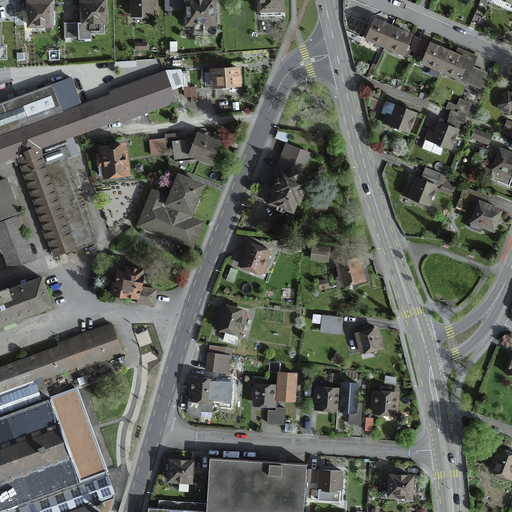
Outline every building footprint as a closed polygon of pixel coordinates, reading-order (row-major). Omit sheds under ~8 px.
[(155,0),(131,0),(132,16),(152,16),(152,6),(155,6),(155,0)] [(186,13),(185,0),(175,0),(176,13),(186,13)] [(185,0),(186,13),(187,24),(215,24),(213,0),(185,0)] [(260,0),(261,16),(281,15),(281,9),(282,9),(281,0),(260,0)] [(108,8),(104,8),(104,1),(82,1),(83,22),(78,23),(64,23),(65,38),(65,37),(65,42),(71,42),(71,37),(79,37),(78,33),(90,33),(90,34),(105,33),(104,15),(108,15),(108,8)] [(51,2),(29,3),(29,25),(51,24),(51,2)] [(386,45),(394,26),(375,18),(367,37),(386,45)] [(413,35),(394,26),(386,45),(405,53),(413,35)] [(33,30),(25,30),(25,51),(33,51),(33,42),(33,30)] [(442,69),(450,51),(431,42),(423,61),(442,69)] [(455,53),(450,51),(442,69),(464,79),(464,78),(467,79),(466,81),(480,88),(486,73),(472,67),(474,61),(461,55),(462,53),(461,53),(463,50),(458,48),(455,53)] [(238,68),(212,69),(213,87),(239,85),(238,68)] [(120,121),(175,101),(176,101),(165,71),(110,92),(111,95),(76,108),(65,80),(53,84),(34,90),(0,102),(0,161),(13,157),(72,136),(119,118),(120,121)] [(511,110),(511,94),(508,93),(503,94),(499,104),(501,109),(509,112),(511,110)] [(462,98),(459,105),(452,103),(449,110),(452,110),(466,116),(472,102),(462,98)] [(416,112),(396,104),(392,115),(386,113),(383,122),(409,132),(416,112)] [(466,116),(452,110),(449,118),(463,123),(466,116)] [(448,121),(447,124),(438,121),(434,132),(429,129),(425,139),(451,149),(459,129),(454,127),(455,124),(448,121)] [(475,128),(471,138),(489,144),(492,135),(475,128)] [(199,158),(200,157),(209,160),(216,142),(199,135),(197,141),(192,139),(181,140),(173,141),(173,142),(175,161),(199,158)] [(78,154),(72,136),(13,157),(16,164),(22,162),(55,255),(94,241),(63,157),(68,155),(69,157),(78,154)] [(165,138),(150,140),(152,155),(167,153),(165,138)] [(300,149),(286,144),(276,168),(281,170),(272,192),(274,193),(271,202),(293,211),(307,174),(292,168),(300,149)] [(124,146),(103,148),(104,154),(97,154),(100,175),(106,174),(106,175),(127,172),(124,146)] [(511,153),(500,149),(492,169),(493,169),(490,178),(509,186),(511,178),(511,153)] [(441,173),(426,167),(423,175),(438,181),(441,173)] [(153,192),(140,224),(192,245),(201,222),(189,218),(202,185),(179,176),(170,198),(153,192)] [(437,185),(417,177),(412,188),(407,186),(403,195),(429,205),(437,185)] [(0,216),(17,210),(6,180),(0,182),(0,216)] [(453,187),(443,183),(441,189),(450,193),(453,187)] [(488,197),(464,188),(460,197),(478,204),(470,227),(481,231),(483,226),(493,230),(501,210),(486,204),(488,197)] [(0,243),(9,267),(33,259),(17,216),(0,222),(0,243)] [(248,245),(241,264),(260,272),(260,271),(263,273),(267,263),(264,261),(268,251),(248,244),(248,245)] [(328,249),(313,247),(312,258),(327,260),(328,249)] [(361,258),(338,264),(343,283),(363,278),(360,268),(363,267),(361,258)] [(150,300),(152,290),(141,287),(143,274),(142,274),(143,269),(124,266),(125,262),(107,259),(103,281),(110,282),(109,293),(117,294),(116,296),(123,298),(123,296),(150,300)] [(239,272),(234,270),(230,279),(235,282),(239,272)] [(15,322),(14,319),(52,305),(41,276),(8,289),(8,287),(0,290),(0,324),(3,323),(4,326),(15,322)] [(233,343),(235,342),(238,331),(242,332),(247,314),(243,313),(243,311),(224,306),(218,327),(226,329),(223,339),(224,341),(233,343)] [(342,318),(323,315),(321,330),(340,333),(342,318)] [(0,393),(34,381),(36,384),(44,381),(43,378),(78,365),(79,368),(122,352),(112,323),(68,339),(70,342),(0,367),(0,393)] [(361,332),(357,333),(362,352),(376,348),(382,347),(381,340),(380,340),(377,328),(373,329),(372,326),(360,329),(361,332)] [(209,352),(224,354),(225,347),(209,345),(209,352)] [(229,355),(224,354),(209,352),(206,370),(226,372),(229,355)] [(279,372),(278,390),(277,396),(277,399),(294,400),(296,373),(279,372)] [(274,396),(277,396),(278,390),(274,390),(274,386),(267,386),(268,378),(254,377),(252,395),(256,395),(255,403),(273,404),(274,396)] [(200,410),(211,410),(212,400),(212,399),(214,396),(215,393),(212,390),(213,380),(193,379),(193,382),(189,382),(189,389),(190,390),(190,397),(192,399),(192,403),(190,402),(189,410),(194,416),(200,416),(200,410)] [(0,511),(72,511),(90,506),(92,511),(103,511),(110,510),(114,494),(76,388),(50,397),(44,381),(36,384),(34,381),(0,393),(0,511)] [(338,390),(338,396),(342,396),(341,410),(356,411),(360,411),(361,411),(361,403),(356,403),(358,383),(343,382),(342,390),(338,390)] [(338,396),(338,390),(338,389),(320,388),(321,385),(315,385),(314,397),(318,397),(317,407),(328,407),(328,408),(329,409),(333,410),(334,408),(337,408),(338,396)] [(380,386),(380,392),(376,392),(376,396),(372,396),(372,405),(375,405),(375,411),(385,412),(387,413),(391,414),(392,412),(395,412),(396,393),(390,393),(391,387),(380,386)] [(511,474),(511,453),(499,449),(491,469),(511,477),(511,474)] [(303,511),(307,463),(210,457),(207,502),(168,500),(168,508),(148,507),(147,511),(303,511)] [(192,462),(170,460),(169,479),(190,481),(192,462)] [(319,489),(320,469),(310,468),(309,488),(319,489)] [(341,470),(320,469),(319,489),(318,499),(343,500),(344,489),(340,489),(341,470)] [(412,476),(391,475),(389,494),(400,494),(400,497),(409,497),(409,495),(411,495),(412,476)]
